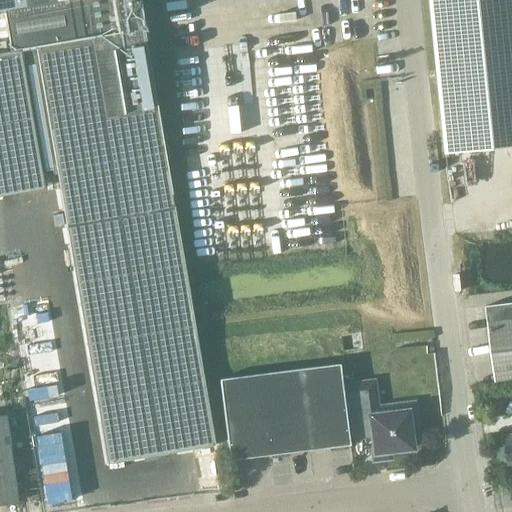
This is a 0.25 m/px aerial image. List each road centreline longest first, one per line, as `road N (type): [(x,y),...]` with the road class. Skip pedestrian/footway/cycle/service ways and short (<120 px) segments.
road 1 (unclassified): [(472,489),(411,0)]
road 2 (unclassified): [(281,511),(472,489)]
